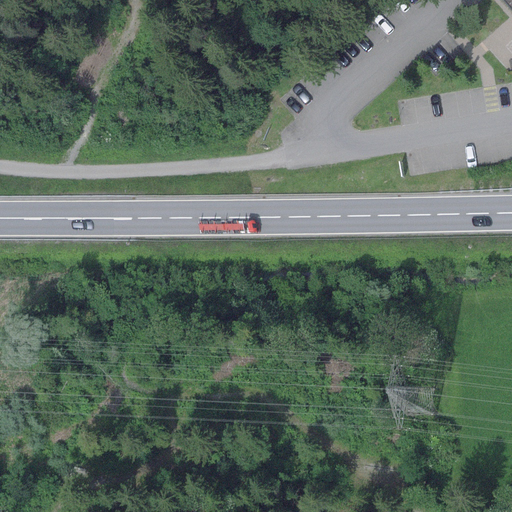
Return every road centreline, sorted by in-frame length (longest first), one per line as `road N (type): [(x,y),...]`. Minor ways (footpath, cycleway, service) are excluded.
road 1 (primary): [(511,213),(0,219)]
road 2 (track): [(67,172),(225,165),(344,149)]
road 3 (residential): [(344,149),(511,121)]
